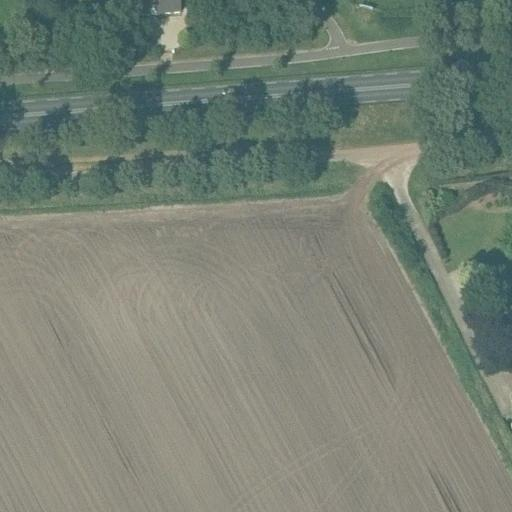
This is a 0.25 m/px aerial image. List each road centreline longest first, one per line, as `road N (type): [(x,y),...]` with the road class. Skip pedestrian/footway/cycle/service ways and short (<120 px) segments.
road 1 (primary): [(0,118),(511,79)]
road 2 (unclassified): [(378,154),(511,137)]
